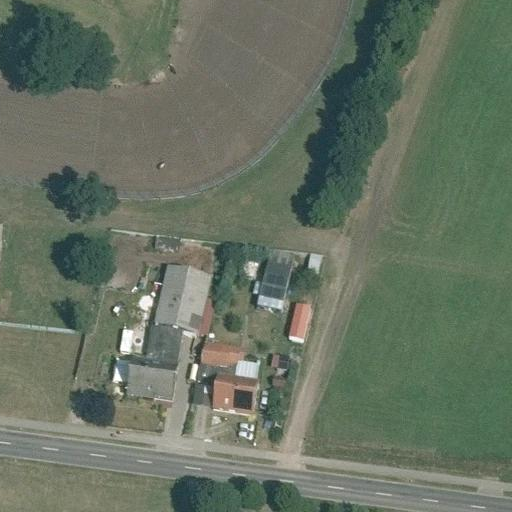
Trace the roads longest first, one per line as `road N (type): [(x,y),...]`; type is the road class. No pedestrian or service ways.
road 1 (tertiary): [(184,460),(511,504)]
road 2 (tertiary): [(0,435),(184,460)]
